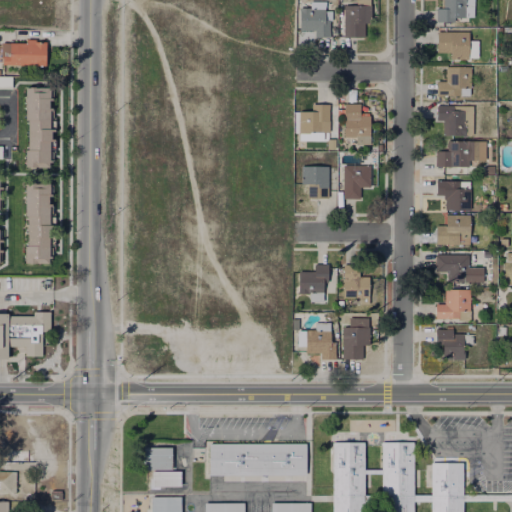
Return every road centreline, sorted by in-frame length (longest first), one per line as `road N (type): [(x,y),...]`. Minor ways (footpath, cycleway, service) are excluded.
road 1 (tertiary): [(94,396),(511,395)]
road 2 (residential): [(402,395),(403,0)]
road 3 (secondary): [(97,0),(95,330)]
